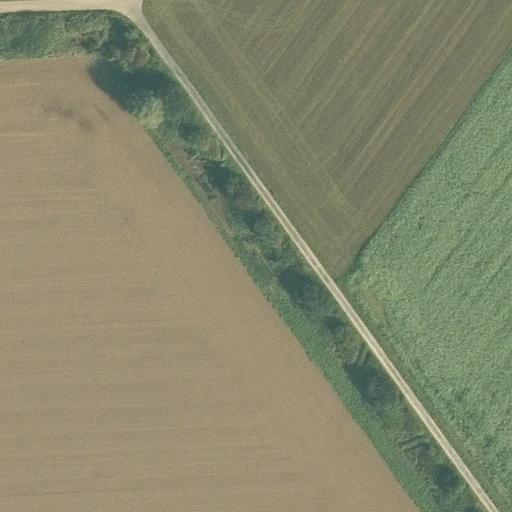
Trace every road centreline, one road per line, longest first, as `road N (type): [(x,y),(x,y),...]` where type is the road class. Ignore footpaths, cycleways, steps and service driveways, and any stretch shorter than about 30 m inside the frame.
road 1 (track): [(492,511),(128,5)]
road 2 (track): [(132,0),(0,10)]
